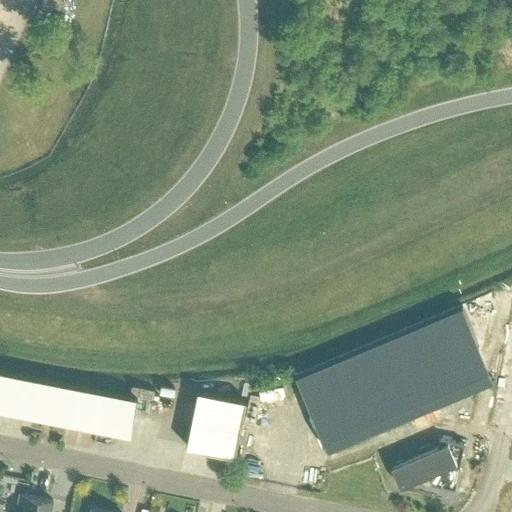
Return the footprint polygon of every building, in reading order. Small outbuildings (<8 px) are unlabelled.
[(462,302),(294,372),(325,447),(437,400),(422,363),(477,340),(462,302)] [(0,406),(130,432),(137,395),(0,367),(0,406)] [(186,443),(233,452),(244,398),(197,388),(186,443)] [(455,487),(464,441),(439,436),(437,444),(391,464),(400,484),(432,471),(430,482),(455,487)] [(50,511),(53,499),(20,492),(16,509),(19,510),(18,511),(50,511)]
